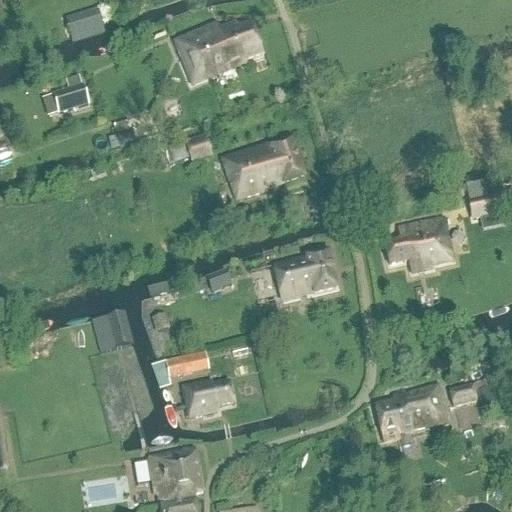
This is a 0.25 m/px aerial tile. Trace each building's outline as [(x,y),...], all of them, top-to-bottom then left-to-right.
[(72,46),(104,35),(97,12),(64,23),(72,46)] [(261,58),(250,27),(236,32),(234,28),(206,39),(204,33),(174,46),(191,89),(244,68),(243,65),(261,58)] [(81,89),(78,81),(65,85),(67,93),(52,98),(58,119),(88,109),(82,88),(81,89)] [(134,147),(130,134),(128,124),(112,129),(115,138),(114,139),(118,151),(119,151),(120,153),(129,151),(130,148),(134,147)] [(184,151),(190,168),(211,161),(205,143),(184,151)] [(271,191),(302,181),(290,145),(271,151),(266,150),(265,150),(220,165),(235,204),(271,193),(271,191)] [(471,224),(511,215),(511,195),(467,205),(471,224)] [(451,264),(442,223),(401,232),(403,244),(384,248),(385,252),(388,269),(408,265),(411,277),(431,272),(430,269),(451,264)] [(335,292),(326,255),(305,261),(305,262),(272,270),(280,304),(313,296),(313,298),(335,292)] [(224,276),(206,282),(210,296),(229,290),(224,276)] [(173,284),(146,291),(149,302),(176,295),(173,284)] [(133,349),(124,316),(106,321),(115,354),(133,349)] [(169,332),(164,318),(151,323),(155,337),(169,332)] [(187,361),(164,366),(168,383),(191,378),(187,361)] [(488,391),(486,392),(484,383),(474,386),(476,395),(478,405),(491,402),(488,391)] [(232,407),(228,387),(211,390),(210,386),(181,392),(188,423),(217,416),(215,410),(232,407)] [(471,389),(447,395),(452,413),(476,406),(471,389)] [(447,427),(437,391),(393,402),(394,406),(374,411),(382,447),(398,444),(397,438),(447,427)] [(0,473),(8,472),(3,434),(1,418),(0,418),(0,473)] [(202,498),(194,453),(147,463),(153,500),(157,500),(159,511),(197,511),(197,499),(202,498)]
